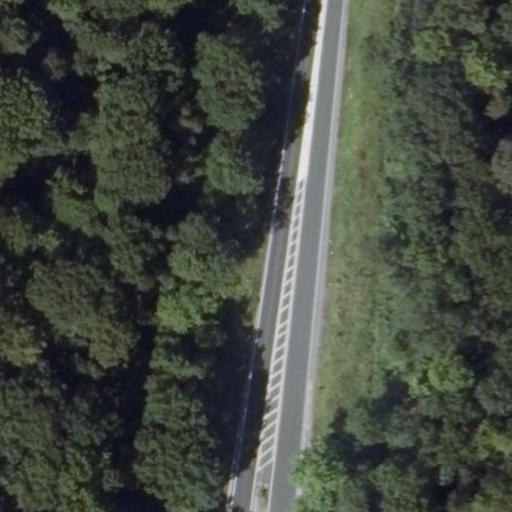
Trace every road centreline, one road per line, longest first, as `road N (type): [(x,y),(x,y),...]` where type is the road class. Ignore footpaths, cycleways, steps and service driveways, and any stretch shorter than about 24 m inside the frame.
road 1 (primary): [(309,110),(232,511)]
road 2 (primary): [(273,511),(309,110)]
